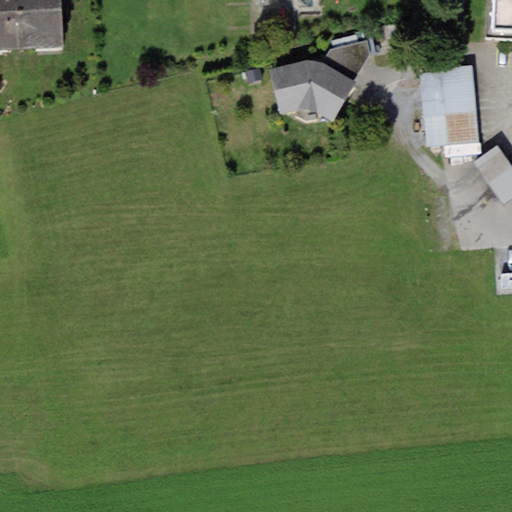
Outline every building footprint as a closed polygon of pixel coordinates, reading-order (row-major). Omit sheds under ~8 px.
[(62,0),(0,0),(0,47),(63,46),(62,0)] [(511,0),(491,0),(488,44),(511,45),(511,0)] [(310,67),(270,80),(281,117),(304,113),(316,114),(335,130),(360,91),(329,71),(310,67)] [(479,147),(473,75),(428,79),(434,151),(479,147)] [(511,202),(511,172),(498,150),(478,162),(506,207),(511,202)]
